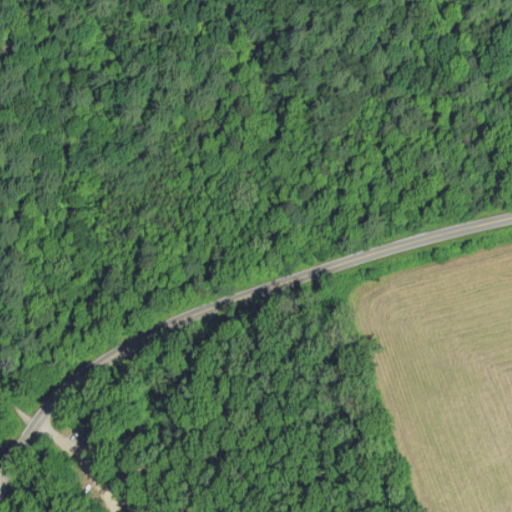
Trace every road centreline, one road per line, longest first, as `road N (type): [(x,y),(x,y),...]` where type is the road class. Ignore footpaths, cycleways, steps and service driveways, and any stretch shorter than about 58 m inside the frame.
road 1 (tertiary): [(21,445),(66,387),(157,329),(332,264),(511,215)]
road 2 (track): [(347,511),(323,444),(289,438),(256,392),(99,486)]
